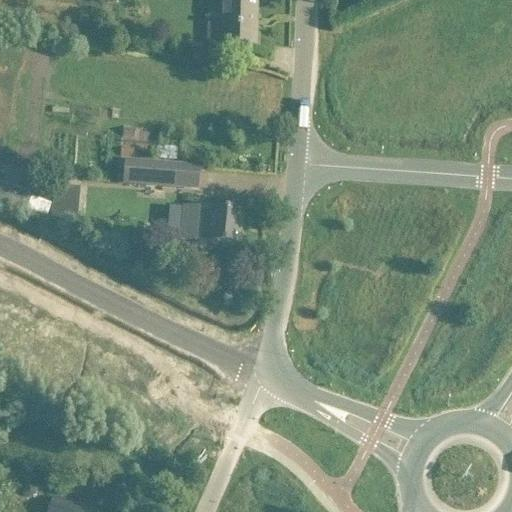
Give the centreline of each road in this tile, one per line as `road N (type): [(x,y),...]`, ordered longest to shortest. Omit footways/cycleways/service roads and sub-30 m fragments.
road 1 (unclassified): [(299,165),(511,179)]
road 2 (unclassified): [(260,372),(299,165)]
road 3 (residential): [(22,412),(65,423),(111,302)]
road 4 (unclassified): [(299,165),(304,0)]
road 5 (tertiary): [(111,302),(260,372)]
road 6 (unclassified): [(208,511),(260,372)]
road 7 (tertiary): [(429,436),(298,393)]
road 8 (tertiary): [(298,393),(411,471)]
road 9 (tertiary): [(0,243),(111,302)]
